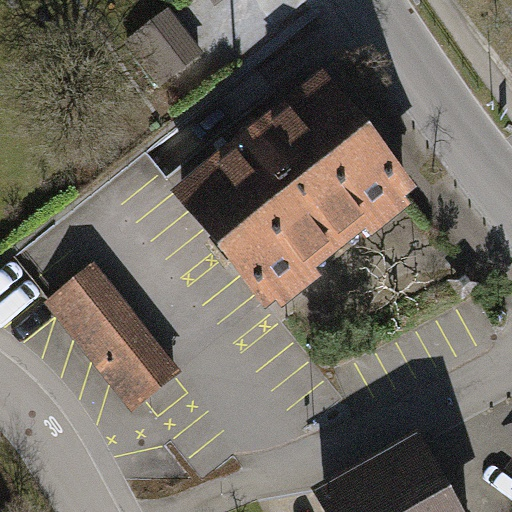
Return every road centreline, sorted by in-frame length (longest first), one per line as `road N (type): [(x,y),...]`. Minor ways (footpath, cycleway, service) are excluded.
road 1 (secondary): [(365,0),(511,198)]
road 2 (residential): [(0,389),(30,414),(88,511)]
